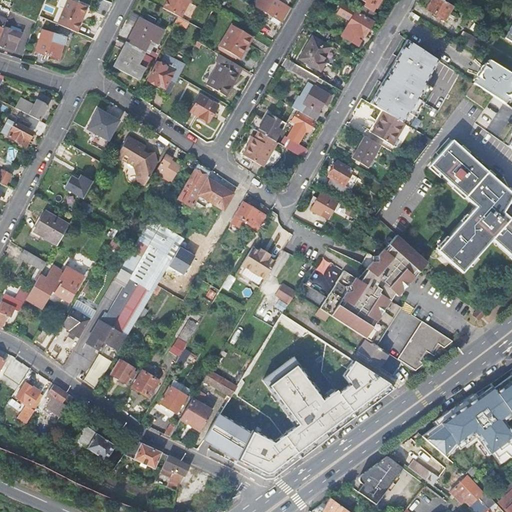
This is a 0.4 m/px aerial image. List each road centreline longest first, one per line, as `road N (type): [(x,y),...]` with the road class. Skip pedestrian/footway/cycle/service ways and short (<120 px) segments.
road 1 (unclassified): [(0,339),(136,432),(268,499)]
road 2 (secondary): [(511,320),(268,499)]
road 3 (secondary): [(287,509),(511,339)]
road 4 (residential): [(407,0),(282,203)]
road 5 (residential): [(213,161),(307,0)]
road 6 (unclassified): [(0,239),(77,90)]
road 7 (residential): [(85,74),(213,161)]
